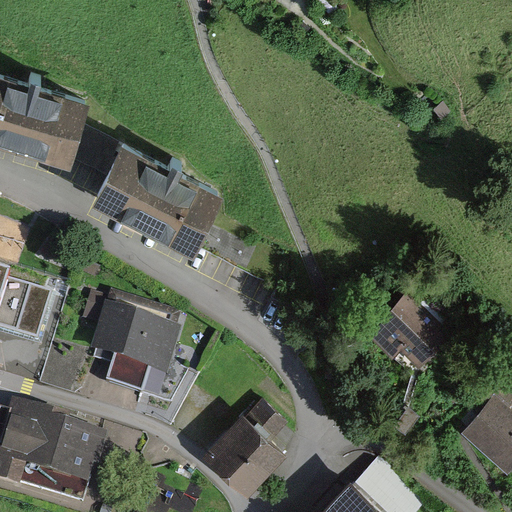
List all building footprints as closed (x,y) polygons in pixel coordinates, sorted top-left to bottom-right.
[(79,107),(0,81),(0,146),(60,166),(79,107)] [(212,197),(119,147),(89,204),(182,253),(212,197)] [(50,297),(0,281),(0,338),(34,349),(50,297)] [(182,315),(112,294),(93,358),(162,379),(182,315)] [(449,340),(405,297),(372,330),(415,374),(449,340)] [(511,414),(494,397),(461,432),(505,473),(511,465),(511,414)] [(286,427),(259,399),(205,453),(244,492),(278,458),(267,446),(286,427)] [(100,436),(10,409),(0,441),(0,480),(79,505),(100,436)] [(426,511),(427,511),(376,462),(327,511),(426,511)]
